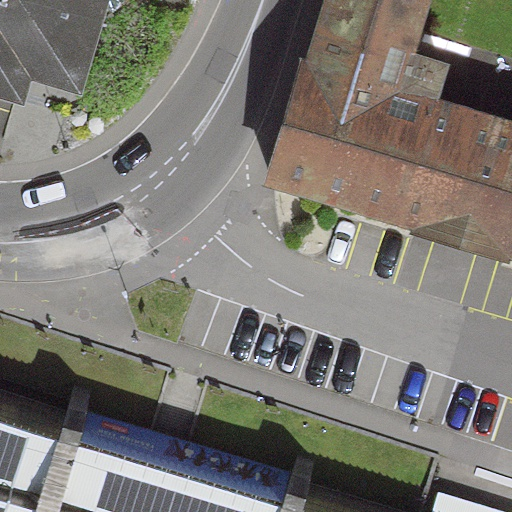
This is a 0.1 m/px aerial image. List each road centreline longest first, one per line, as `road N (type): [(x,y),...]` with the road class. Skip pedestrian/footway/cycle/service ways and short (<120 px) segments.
road 1 (secondary): [(0,231),(82,219),(154,183),(217,123),(252,57),(269,0)]
road 2 (unknown): [(190,363),(199,416),(191,511)]
